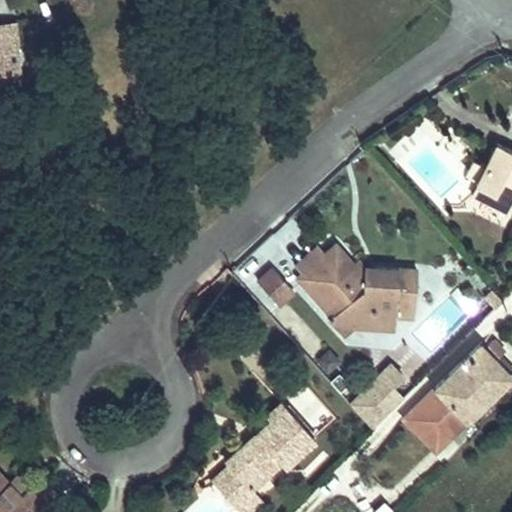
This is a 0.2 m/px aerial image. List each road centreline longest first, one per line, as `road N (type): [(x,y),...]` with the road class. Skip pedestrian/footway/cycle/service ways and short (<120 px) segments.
road 1 (residential): [(106,354),(155,293),(341,128),(502,6)]
road 2 (residential): [(124,465),(168,443),(179,399),(155,361),(106,354)]
road 3 (residential): [(106,354),(76,377),(66,411),(78,443),(97,459),(124,465)]
